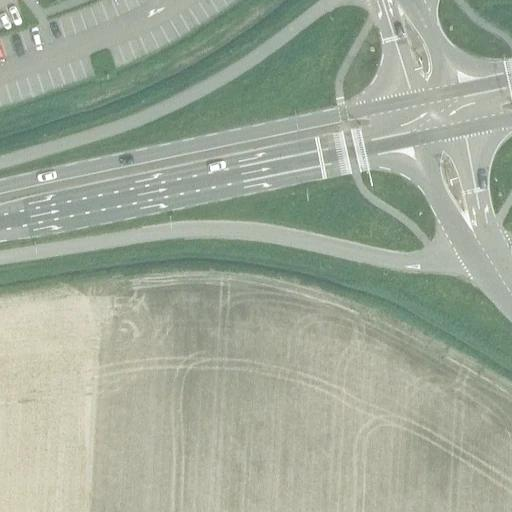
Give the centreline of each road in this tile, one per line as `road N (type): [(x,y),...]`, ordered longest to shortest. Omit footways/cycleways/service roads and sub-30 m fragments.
road 1 (unclassified): [(487,258),(403,263),(280,236),(187,231),(0,261)]
road 2 (primary): [(0,227),(425,137)]
road 3 (primary): [(416,100),(0,193)]
road 4 (unclassified): [(0,166),(175,107),(337,0)]
road 5 (tertiary): [(425,137),(445,204),(479,242)]
